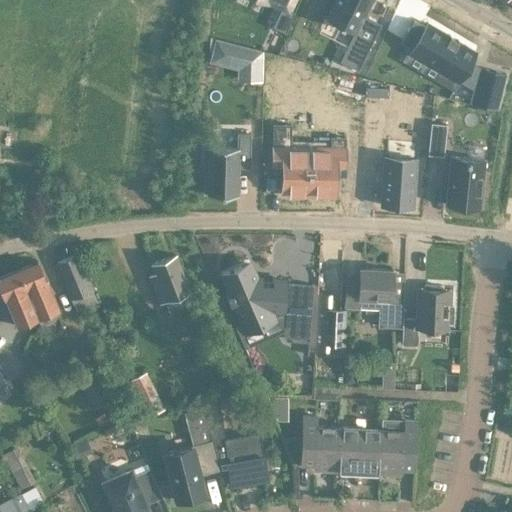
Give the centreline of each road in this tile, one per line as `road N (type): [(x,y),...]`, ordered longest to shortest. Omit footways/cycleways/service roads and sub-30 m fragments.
road 1 (unclassified): [(491,237),(340,221),(191,218),(0,247)]
road 2 (residential): [(491,237),(474,433),(455,511)]
